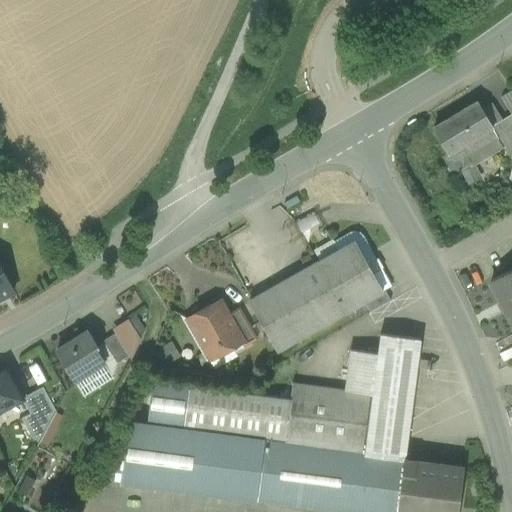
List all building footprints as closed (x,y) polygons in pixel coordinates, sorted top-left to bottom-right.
[(156,0),(96,0),(121,55),(171,32),(156,0)] [(210,0),(161,0),(175,30),(216,12),(210,0)] [(477,103),(433,129),(457,171),(470,163),(461,147),(491,129),(477,103)] [(511,115),(497,125),(510,147),(511,145),(511,115)] [(511,150),(510,147),(497,125),(491,129),(501,144),(511,162),(511,150)] [(470,163),(501,144),(491,129),(461,147),(470,163)] [(480,180),(470,163),(457,171),(468,188),(480,180)] [(355,231),(350,233),(334,242),(339,250),(320,261),(348,311),(364,301),(364,302),(385,290),(392,286),(382,269),(373,274),(367,264),(376,259),(364,237),(360,233),(355,231)] [(320,261),(249,301),(278,351),(348,311),(320,261)] [(0,267),(0,299),(13,293),(0,267)] [(511,269),(491,281),(511,320),(511,269)] [(385,290),(364,302),(370,312),(390,301),(385,290)] [(227,315),(219,301),(189,319),(207,351),(203,354),(207,362),(214,364),(215,364),(232,354),(229,349),(242,342),(242,341),(227,315)] [(257,339),(239,308),(227,315),(242,341),(242,342),(244,346),(257,339)] [(129,356),(134,352),(139,341),(126,321),(113,330),(115,333),(129,356)] [(88,331),(79,337),(77,337),(72,340),(72,342),(56,352),(75,381),(91,371),(90,370),(102,362),(103,363),(105,362),(95,347),(98,346),(97,345),(88,331)] [(129,356),(115,333),(102,341),(116,363),(129,356)] [(421,339),(381,334),(378,354),(350,350),(345,390),(373,394),(365,454),(404,460),(405,460),(421,339)] [(95,347),(105,362),(109,368),(116,363),(102,341),(97,345),(98,346),(95,347)] [(114,377),(109,368),(105,362),(103,363),(102,362),(90,370),(91,371),(75,381),(84,396),(114,377)] [(6,368),(0,370),(0,411),(24,399),(23,398),(6,368)] [(285,439),(183,426),(189,386),(153,382),(147,423),(129,421),(121,484),(256,502),(264,441),(284,444),(285,439)] [(345,390),(292,383),(290,399),(285,439),(284,444),(365,454),(373,394),(345,390)] [(290,399),(189,386),(183,426),(285,439),(290,399)] [(55,412),(42,388),(27,396),(35,410),(46,429),(55,412)] [(0,411),(0,418),(5,427),(35,410),(27,396),(23,398),(24,399),(0,411)] [(284,444),(264,441),(256,502),(332,511),(397,511),(404,460),(365,454),(284,444)] [(405,460),(404,460),(397,511),(457,511),(464,468),(405,460)]
